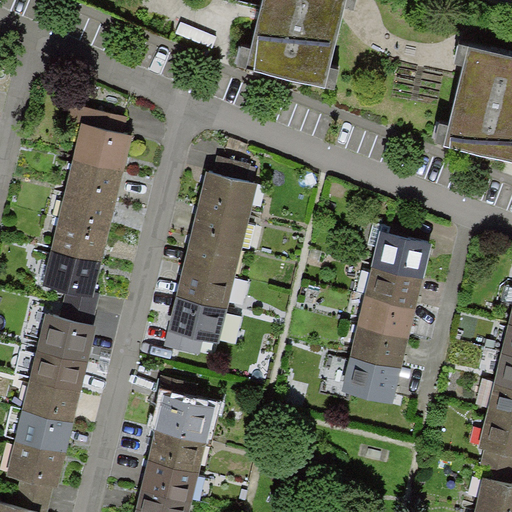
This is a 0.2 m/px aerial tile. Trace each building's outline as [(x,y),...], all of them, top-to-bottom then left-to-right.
[(359,0),(266,0),(256,43),(245,40),(239,65),(342,89),(345,75),(331,72),(347,4),(358,6),(359,0)] [(214,37),(177,23),(171,38),(209,52),(214,37)] [(511,51),(458,39),(452,61),(464,64),(451,120),(444,118),(439,138),(511,155),(511,51)] [(71,102),(66,120),(82,124),(44,281),(66,287),(59,317),(46,314),(9,469),(25,473),(17,507),(0,502),(0,511),(37,511),(38,509),(48,511),(59,465),(66,435),(74,401),(81,373),(89,340),(93,325),(90,324),(97,293),(92,291),(96,274),(104,242),(110,215),(118,182),(126,150),(129,135),(125,134),(129,116),(71,102)] [(208,170),(207,175),(204,185),(197,216),(189,248),(181,279),(173,309),(167,333),(213,345),(254,182),(243,179),(247,163),(219,156),(215,172),(208,170)] [(428,242),(380,230),(343,385),(391,396),(395,378),(402,347),(410,317),(416,289),(424,258),(428,242)] [(511,511),(511,485),(504,483),(511,455),(511,320),(482,449),(495,452),(480,511),(511,511)] [(184,511),(209,403),(191,399),(195,382),(162,375),(158,392),(163,394),(159,411),(152,441),(146,471),(139,501),(136,511),(184,511)]
